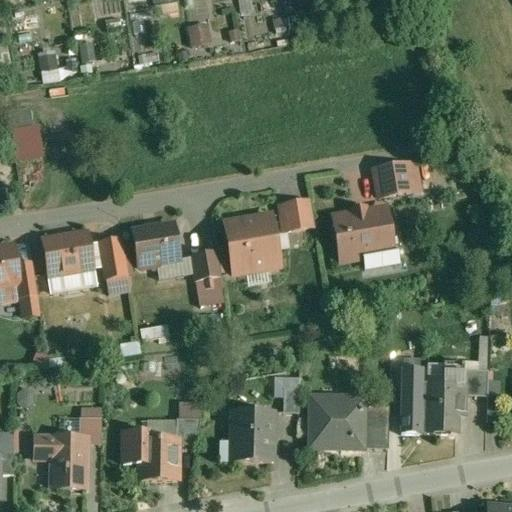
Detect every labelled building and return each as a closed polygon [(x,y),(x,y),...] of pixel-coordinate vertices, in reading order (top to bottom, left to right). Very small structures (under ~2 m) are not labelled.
[(117,0),(97,0),(98,14),(118,13),(117,0)] [(207,16),(207,0),(182,0),(183,16),(207,16)] [(242,0),(244,13),(257,11),(255,0),(242,0)] [(193,48),(215,46),(213,26),(192,27),(193,48)] [(46,84),(82,78),(77,48),(41,54),(46,84)] [(15,129),(39,127),(37,110),(13,112),(15,129)] [(54,161),(44,125),(16,133),(25,169),(54,161)] [(407,169),(374,174),(379,202),(412,197),(407,169)] [(310,206),(279,211),(284,236),(315,231),(310,206)] [(385,213),(333,222),(340,266),(362,262),(364,274),(400,268),(397,252),(392,252),(385,213)] [(270,220),(225,227),(233,279),(246,277),(250,271),(263,269),(269,273),(279,271),(270,220)] [(174,229),(133,235),(138,270),(142,273),(158,270),(160,266),(179,263),(174,229)] [(86,237),(43,244),(49,280),(93,273),(86,237)] [(122,243),(98,247),(104,283),(128,279),(122,243)] [(13,250),(0,251),(0,290),(18,287),(19,287),(16,269),(13,250)] [(217,256),(191,261),(198,297),(223,293),(217,256)] [(37,298),(32,267),(16,269),(19,287),(18,287),(20,301),(37,298)] [(465,367),(444,367),(444,390),(420,390),(420,372),(398,372),(398,439),(457,440),(457,417),(464,417),(464,400),(465,373),(465,367)] [(488,374),(465,373),(464,400),(487,400),(488,400),(488,374)] [(300,390),(284,390),(283,416),(299,416),(300,390)] [(500,400),(488,400),(487,400),(487,424),(499,424),(500,400)] [(363,402),(311,401),(311,451),(362,452),(363,410),(363,402)] [(390,410),(363,410),(362,452),(389,452),(390,410)] [(273,415),(233,414),(233,464),(272,465),(273,415)] [(101,422),(79,422),(79,442),(87,442),(87,448),(101,448),(101,422)] [(200,422),(177,422),(176,441),(178,441),(178,448),(196,448),(200,422)] [(176,441),(143,441),(143,436),(124,436),(123,467),(141,467),(141,468),(145,468),(145,481),(141,481),(141,483),(177,484),(178,448),(178,441),(176,441)] [(79,442),(36,442),(36,463),(52,463),(51,491),(87,491),(87,448),(87,442),(79,442)] [(14,455),(0,454),(0,478),(14,479),(14,455)]
